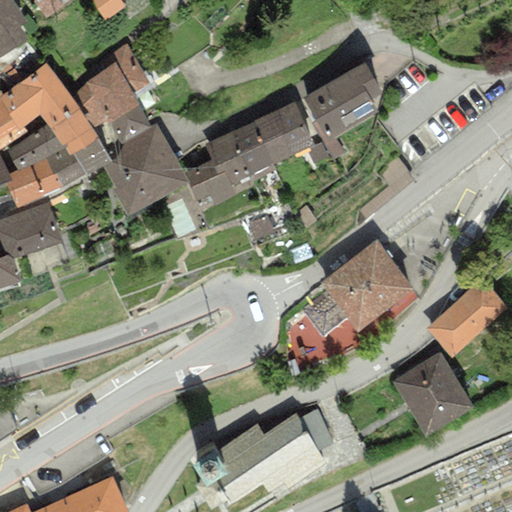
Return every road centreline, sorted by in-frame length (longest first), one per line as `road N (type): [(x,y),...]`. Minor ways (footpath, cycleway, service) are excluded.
road 1 (residential): [(139,511),(200,439),(369,362),(393,343),(511,171)]
road 2 (residential): [(511,116),(322,267),(253,307)]
road 3 (tertiary): [(0,477),(115,403),(246,337),(253,307)]
road 4 (tertiary): [(253,307),(239,295),(222,295),(103,343),(0,371)]
road 5 (residential): [(307,511),(470,440),(511,409)]
road 6 (residential): [(511,66),(460,73),(334,0)]
